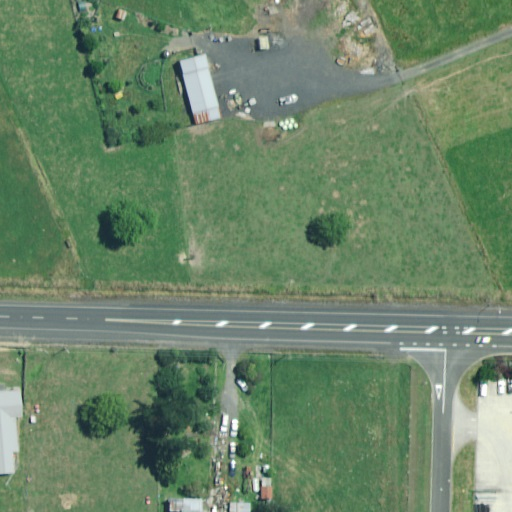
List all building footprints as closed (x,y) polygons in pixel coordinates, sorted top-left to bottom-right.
[(365,35),(366,22),(341,21),(340,33),(365,35)] [(216,101),(197,36),(171,44),(190,109),(216,101)] [(0,384),(0,473),(12,473),(10,452),(17,452),(14,417),(20,417),(18,391),(6,392),(6,384),(0,384)] [(204,501),(168,499),(168,511),(167,511),(224,511),(225,501),(204,501)] [(249,511),(250,504),(229,503),(228,511),(249,511)]
